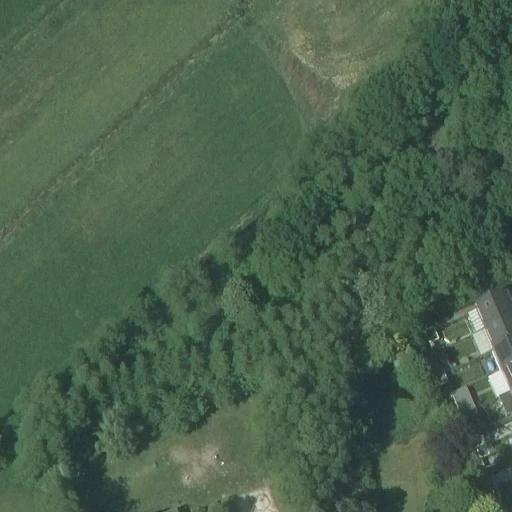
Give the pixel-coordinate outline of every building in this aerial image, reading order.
[(474,312),(483,333),(511,320),(511,316),(504,299),(474,312)] [(511,320),(483,333),(492,354),(511,345),(511,320)] [(429,347),(438,343),(433,332),(424,336),(429,347)] [(511,369),(511,345),(492,354),(490,354),(500,375),(511,369)] [(429,368),(433,380),(443,375),(438,364),(429,368)] [(511,394),(511,369),(500,375),(509,396),(511,394)] [(448,387),(443,375),(433,380),(438,391),(448,387)] [(469,400),(454,406),(459,418),(469,414),(474,411),(469,400)] [(469,414),(459,418),(465,430),(470,441),(479,437),(474,426),(480,423),(474,411),(469,414)] [(488,459),(484,448),(474,452),(479,463),(488,459)] [(482,486),(487,497),(496,493),(491,482),(482,486)] [(501,504),(496,493),(487,497),(491,508),(501,504)]
